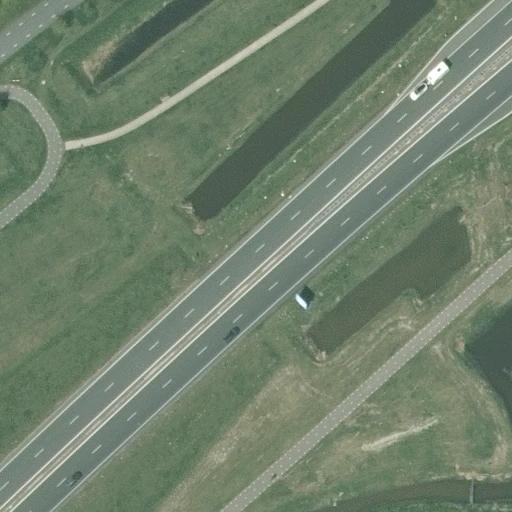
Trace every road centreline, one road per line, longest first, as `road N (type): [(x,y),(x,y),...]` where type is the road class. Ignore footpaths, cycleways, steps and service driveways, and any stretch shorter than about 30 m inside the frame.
road 1 (trunk): [(511,18),(0,490)]
road 2 (trunk): [(30,511),(511,76)]
